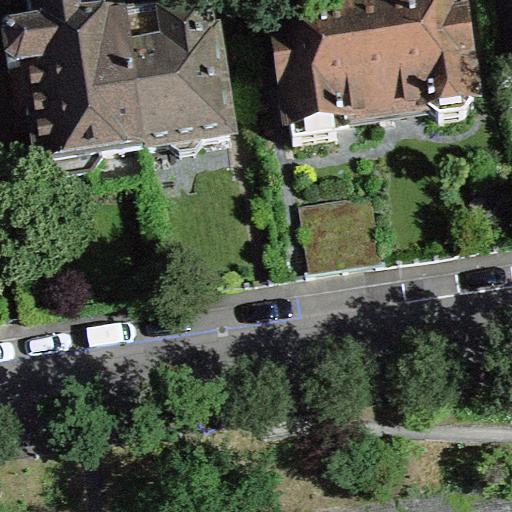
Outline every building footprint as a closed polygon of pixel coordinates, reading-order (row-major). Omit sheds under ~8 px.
[(144,152),(125,22),(121,0),(26,0),(30,23),(5,27),(3,30),(4,37),(3,37),(8,69),(9,75),(26,72),(40,167),(42,167),(43,172),(57,183),(91,178),(102,164),(101,159),(125,155),(144,152)] [(271,0),(273,6),(272,7),(278,45),(275,45),(282,95),(285,94),(293,149),(314,146),(336,143),(333,124),(377,117),(358,0),(271,0)] [(463,21),(460,22),(457,0),(358,0),(377,117),(398,114),(425,110),(425,115),(439,125),(464,121),(473,108),(467,65),(470,64),(463,21)] [(211,41),(206,10),(125,22),(144,152),(157,150),(170,148),(171,154),(180,158),(194,156),(201,149),(201,144),(228,140),(213,40),(211,41)] [(310,279),(380,269),(370,199),(299,209),(310,279)]
